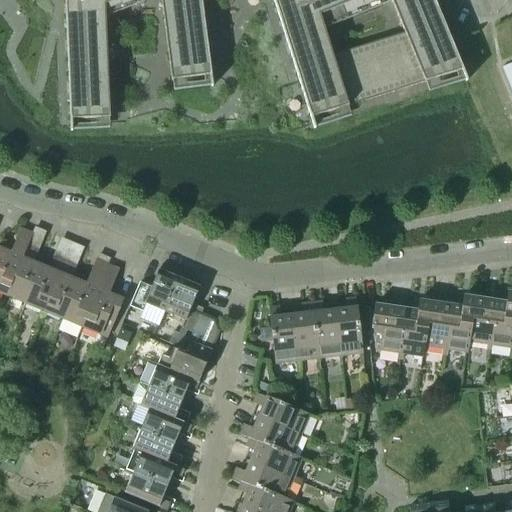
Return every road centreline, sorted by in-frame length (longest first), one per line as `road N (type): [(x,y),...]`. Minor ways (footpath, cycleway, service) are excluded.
road 1 (residential): [(0,184),(251,276)]
road 2 (residential): [(251,276),(295,278),(511,251)]
road 3 (residential): [(201,511),(251,276)]
